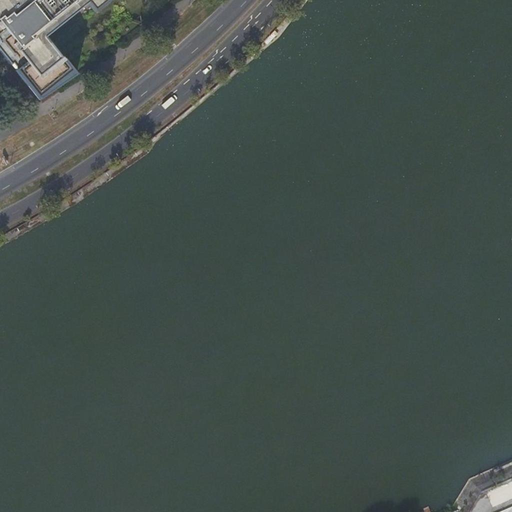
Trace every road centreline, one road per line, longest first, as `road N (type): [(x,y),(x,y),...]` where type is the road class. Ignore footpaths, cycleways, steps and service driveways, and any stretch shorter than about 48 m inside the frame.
road 1 (primary): [(0,219),(163,111),(281,0)]
road 2 (primary): [(243,0),(141,93),(0,187)]
